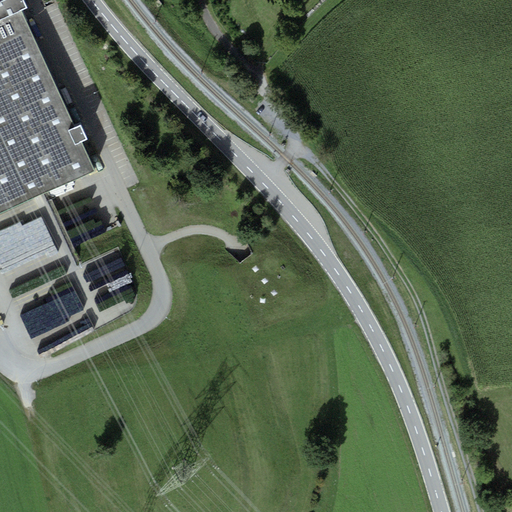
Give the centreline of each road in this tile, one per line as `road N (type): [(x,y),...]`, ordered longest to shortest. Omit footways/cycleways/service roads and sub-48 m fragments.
road 1 (primary): [(91,0),(325,256),(391,368),(441,511)]
road 2 (track): [(481,511),(420,310),(363,219),(297,144)]
road 3 (track): [(202,0),(229,53),(297,144)]
